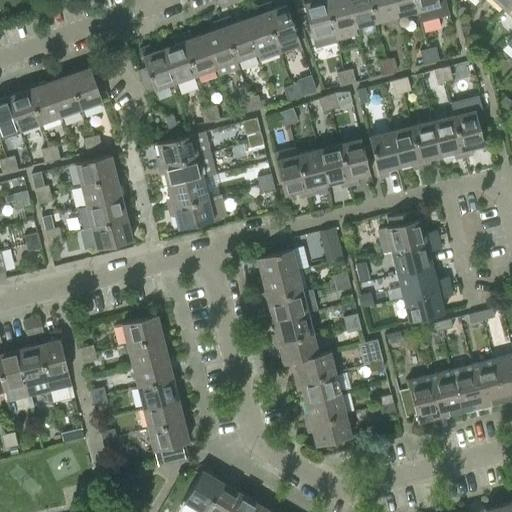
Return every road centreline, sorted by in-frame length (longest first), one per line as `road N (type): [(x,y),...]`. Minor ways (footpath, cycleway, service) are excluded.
road 1 (residential): [(511,449),(338,490),(265,447),(245,410),(207,250)]
road 2 (residential): [(207,250),(442,190)]
road 3 (residential): [(207,250),(0,300)]
